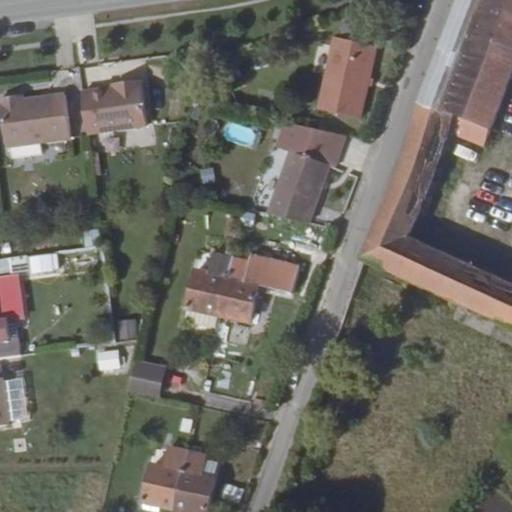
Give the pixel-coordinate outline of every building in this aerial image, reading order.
[(511,15),(511,0),(467,0),(369,262),(511,324),(511,277),(418,236),(458,129),(488,139),(511,78),(511,47),(502,43),(511,15)] [(511,15),(502,43),(511,47),(511,15)] [(382,48),(341,37),(325,109),(367,118),(382,48)] [(155,123),(148,77),(126,80),(126,84),(90,88),(96,130),(155,123)] [(81,137),(74,92),(31,97),(30,92),(8,95),(16,144),(21,144),(51,140),(81,137)] [(54,154),(51,140),(21,144),(22,157),(54,154)] [(333,159),(291,149),(275,211),(318,221),(333,159)] [(83,246),(100,244),(98,229),(81,231),(83,246)] [(191,307),(226,315),(240,253),(226,249),(221,271),(201,266),(191,307)] [(27,258),(30,277),(58,272),(55,253),(27,258)] [(240,253),(226,315),(261,322),(270,283),(256,281),(260,259),(240,253)] [(24,257),(0,260),(0,272),(25,269),(24,257)] [(7,321),(0,278),(0,341),(22,339),(19,318),(7,321)] [(135,321),(118,321),(117,340),(134,341),(135,321)] [(258,346),(221,339),(215,361),(252,371),(258,346)] [(96,352),(98,373),(119,371),(116,350),(96,352)] [(152,392),(159,361),(140,356),(134,386),(152,392)] [(171,363),(159,361),(152,392),(164,394),(171,363)] [(0,428),(21,425),(15,378),(0,379),(0,428)] [(146,503),(183,511),(196,451),(182,447),(176,469),(155,463),(146,503)] [(218,457),(196,451),(183,511),(217,511),(224,482),(212,478),(217,461),(218,457)] [(228,464),(217,461),(212,478),(224,482),(228,464)] [(220,499),(238,503),(241,489),(224,485),(220,499)]
